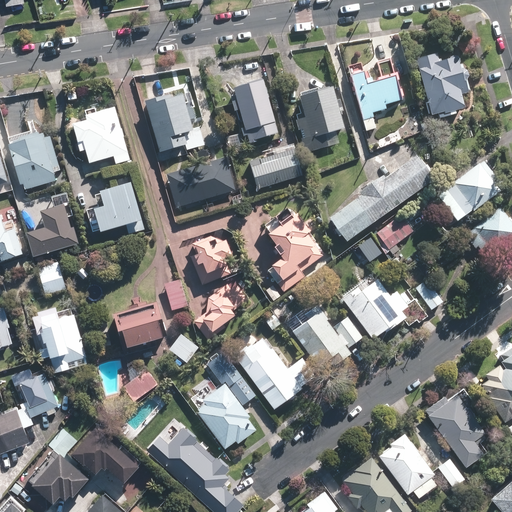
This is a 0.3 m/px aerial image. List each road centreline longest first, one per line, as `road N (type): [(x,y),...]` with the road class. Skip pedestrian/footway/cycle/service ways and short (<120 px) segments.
road 1 (residential): [(0,64),(392,0)]
road 2 (residential): [(511,300),(260,486)]
